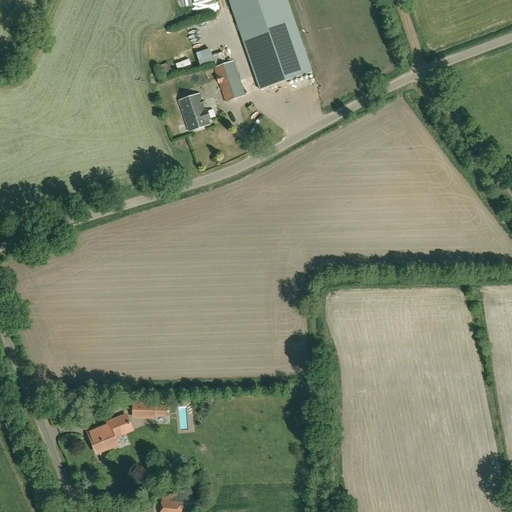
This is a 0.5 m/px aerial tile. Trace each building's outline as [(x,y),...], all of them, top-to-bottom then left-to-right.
[(287,0),(229,0),(260,90),(313,72),(287,0)] [(226,102),(245,95),(233,61),(214,68),(226,102)] [(205,110),(200,94),(179,101),(189,131),(210,124),(209,120),(211,119),(208,110),(205,110)] [(132,419),(155,419),(155,416),(167,417),(168,405),(155,405),(155,403),(133,402),(132,419)] [(113,438),(123,434),(117,419),(101,425),(104,433),(96,436),(96,435),(91,437),(96,448),(97,448),(99,452),(116,445),(113,438)] [(180,511),(181,502),(161,500),(160,511),(180,511)]
